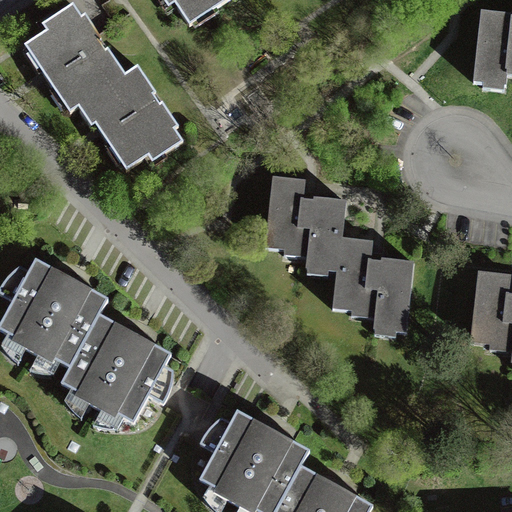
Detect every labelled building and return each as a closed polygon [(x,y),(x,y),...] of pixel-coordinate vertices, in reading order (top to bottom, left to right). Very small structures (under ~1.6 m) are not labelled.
[(236,0),(154,0),(178,37),(236,0)] [(511,68),(511,17),(474,14),(465,89),(497,92),(500,68),(511,68)] [(78,119),(92,109),(134,82),(91,15),(34,52),(78,119)] [(149,72),(134,82),(92,109),(138,179),(195,142),(149,72)] [(302,273),(329,276),(333,239),(338,204),(299,200),(301,183),(268,179),(259,252),(304,257),(302,273)] [(366,243),(333,239),(329,276),(324,317),(365,322),(363,336),(399,341),(408,264),(364,259),(366,243)] [(0,346),(67,380),(100,316),(107,302),(33,264),(0,329),(0,346)] [(509,367),(511,367),(511,292),(503,292),(504,280),(474,276),(466,341),(511,346),(509,367)] [(100,316),(67,380),(60,394),(133,431),(173,353),(100,316)] [(229,511),(275,511),(299,466),(306,452),(232,415),(192,493),(229,511)] [(299,466),(275,511),(367,511),(372,503),(299,466)]
